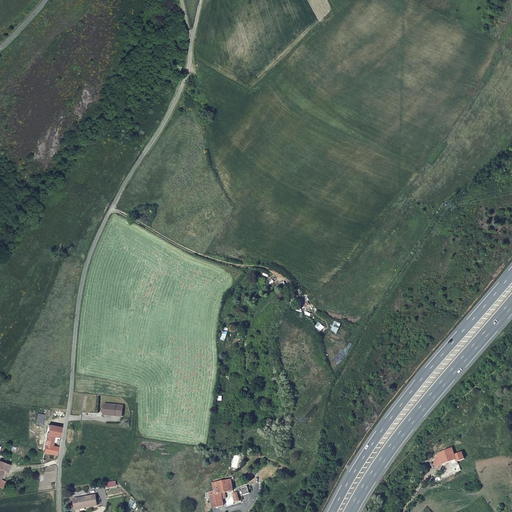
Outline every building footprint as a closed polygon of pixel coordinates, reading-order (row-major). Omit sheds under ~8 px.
[(117,406),(105,404),(104,415),(115,417),(117,406)] [(39,444),(47,445),(48,436),(55,437),(60,439),(62,428),(43,426),(37,425),(36,434),(41,435),(39,444)] [(48,436),(47,445),(54,446),(55,437),(48,436)] [(47,445),(45,453),(47,454),(57,455),(59,447),(54,446),(47,445)] [(442,455),(436,461),(439,467),(458,458),(460,463),(466,460),(463,453),(457,455),(455,449),(442,455)] [(12,462),(2,458),(0,461),(0,465),(7,468),(9,469),(12,462)] [(211,494),(212,499),(213,507),(224,504),(221,492),(232,489),(230,478),(213,482),(215,493),(211,494)] [(241,495),(249,492),(247,484),(239,487),(241,495)] [(97,502),(95,492),(72,497),(73,505),(84,503),(84,505),(97,502)]
